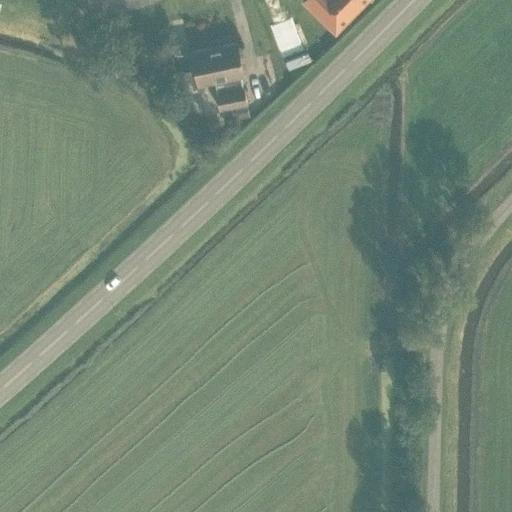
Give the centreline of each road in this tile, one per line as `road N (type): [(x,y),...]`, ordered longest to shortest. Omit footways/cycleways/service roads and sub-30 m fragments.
road 1 (primary): [(0,390),(412,0)]
road 2 (unclassified): [(435,511),(439,327),(466,265),(511,199)]
